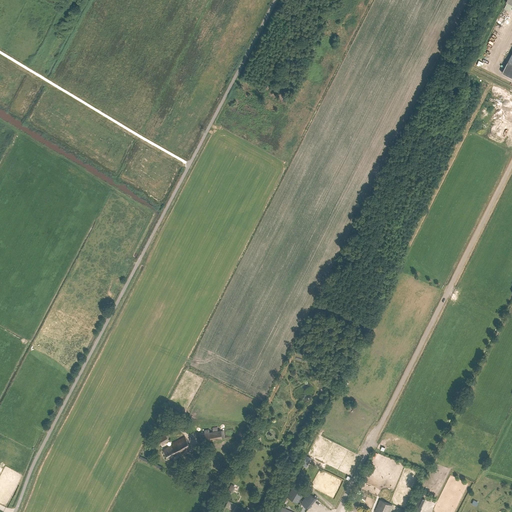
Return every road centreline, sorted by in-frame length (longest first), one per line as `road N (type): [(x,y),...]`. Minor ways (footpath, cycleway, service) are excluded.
road 1 (unclassified): [(15,511),(275,0)]
road 2 (unclassified): [(336,511),(511,163)]
